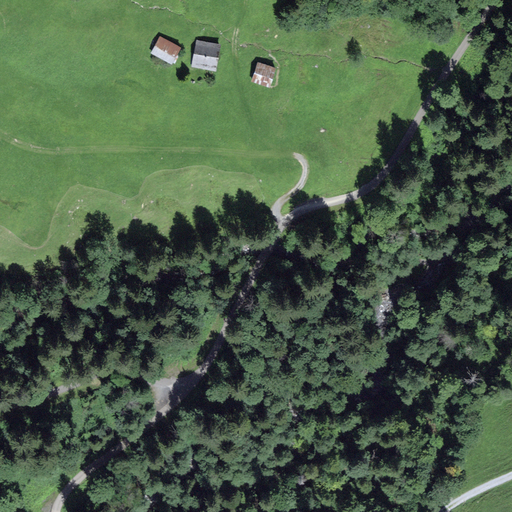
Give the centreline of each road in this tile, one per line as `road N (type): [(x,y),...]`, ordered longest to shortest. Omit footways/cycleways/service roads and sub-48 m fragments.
road 1 (track): [(183,388),(281,224),(373,187),(494,0)]
road 2 (track): [(0,407),(113,368),(183,388)]
road 3 (track): [(183,388),(74,481),(54,511)]
